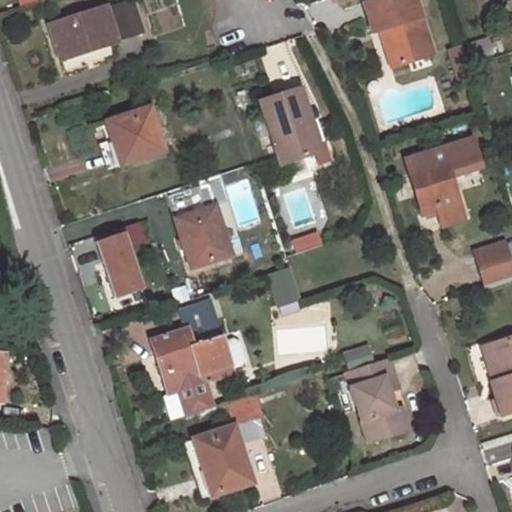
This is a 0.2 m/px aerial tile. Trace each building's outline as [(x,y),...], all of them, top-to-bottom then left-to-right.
[(135,9),(132,0),(129,0),(107,8),(106,6),(49,25),(61,60),(133,37),(126,12),(135,9)] [(392,26),(403,63),(433,53),(416,0),(370,0),(364,2),(373,31),(380,29),(392,26)] [(392,66),(403,63),(392,26),(380,29),(392,66)] [(494,53),(489,39),(466,46),(470,60),(494,53)] [(317,142),(310,121),(300,89),(261,101),(264,111),(277,153),(280,164),(320,151),(317,142)] [(162,150),(148,107),(107,121),(112,139),(107,142),(114,166),(162,150)] [(277,153),(264,111),(253,115),(267,156),(277,153)] [(321,116),(310,121),(317,142),(328,137),(321,116)] [(454,162),(449,147),(409,159),(414,174),(410,174),(422,214),(436,209),(441,225),(464,219),(447,164),(454,162)] [(175,222),(216,209),(208,184),(167,198),(175,222)] [(231,255),(216,209),(175,222),(190,268),(231,255)] [(123,235),(97,243),(115,297),(141,288),(123,235)] [(476,270),(505,260),(500,243),(470,252),(476,270)] [(510,275),(505,260),(476,270),(480,285),(510,275)] [(182,273),(188,295),(208,289),(201,267),(182,273)] [(270,284),(273,292),(277,303),(294,297),(288,279),(270,284)] [(262,295),(273,292),(270,284),(260,286),(262,295)] [(230,367),(221,339),(210,301),(177,312),(182,325),(176,327),(178,334),(152,342),(169,391),(179,388),(188,414),(224,402),(215,376),(231,371),(230,367)] [(232,335),(221,339),(230,367),(240,364),(243,355),(239,341),(232,335)] [(511,337),(488,344),(498,380),(491,382),(502,416),(511,412),(511,337)] [(498,380),(488,344),(480,347),(491,382),(498,380)] [(383,378),(395,374),(389,357),(344,372),(368,443),(410,430),(402,406),(394,409),(388,390),(383,378)] [(399,387),(395,374),(383,378),(388,390),(399,387)] [(226,405),(233,427),(255,419),(248,397),(226,405)] [(242,454),(233,427),(193,440),(212,495),(247,484),(238,456),(242,454)] [(212,495),(193,440),(183,443),(201,499),(212,495)] [(252,482),(242,454),(238,456),(247,484),(252,482)]
